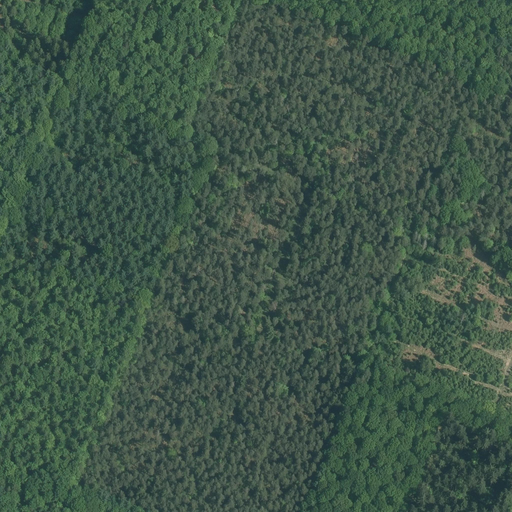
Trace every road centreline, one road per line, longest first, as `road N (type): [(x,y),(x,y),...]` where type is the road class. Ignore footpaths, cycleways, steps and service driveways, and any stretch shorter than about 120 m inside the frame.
road 1 (track): [(298,511),(511,0)]
road 2 (track): [(0,232),(90,0)]
road 3 (track): [(410,241),(189,142)]
